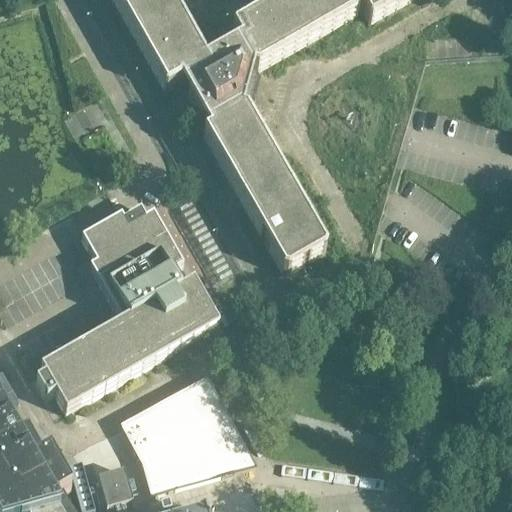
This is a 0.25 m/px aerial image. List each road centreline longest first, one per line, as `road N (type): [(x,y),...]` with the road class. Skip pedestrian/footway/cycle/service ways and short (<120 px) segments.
road 1 (unclassified): [(385,511),(254,478),(196,384),(177,385),(53,444),(0,352)]
road 2 (unclassified): [(191,169),(274,311),(366,259)]
road 3 (unclassified): [(0,273),(191,169)]
road 4 (unclassified): [(82,0),(163,140),(191,169)]
